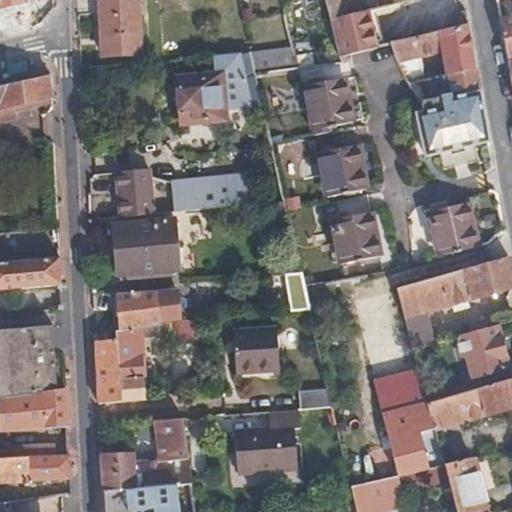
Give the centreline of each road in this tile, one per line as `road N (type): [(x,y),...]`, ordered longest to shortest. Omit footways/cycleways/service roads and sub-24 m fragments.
road 1 (tertiary): [(87,511),(60,33)]
road 2 (residential): [(480,0),(511,175)]
